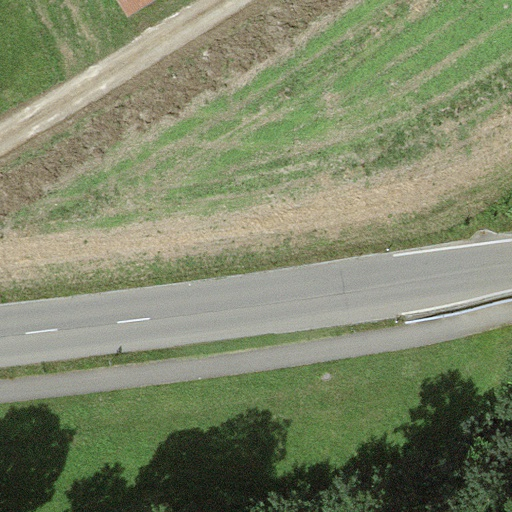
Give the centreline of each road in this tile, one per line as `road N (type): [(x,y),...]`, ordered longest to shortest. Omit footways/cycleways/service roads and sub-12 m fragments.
road 1 (tertiary): [(0,336),(511,265)]
road 2 (track): [(0,136),(222,0)]
